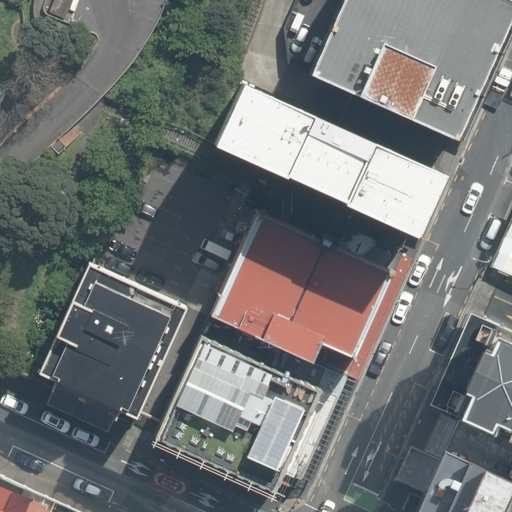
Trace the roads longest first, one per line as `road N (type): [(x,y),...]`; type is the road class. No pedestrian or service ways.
road 1 (secondary): [(511,131),(338,511)]
road 2 (tertiary): [(0,424),(198,511)]
